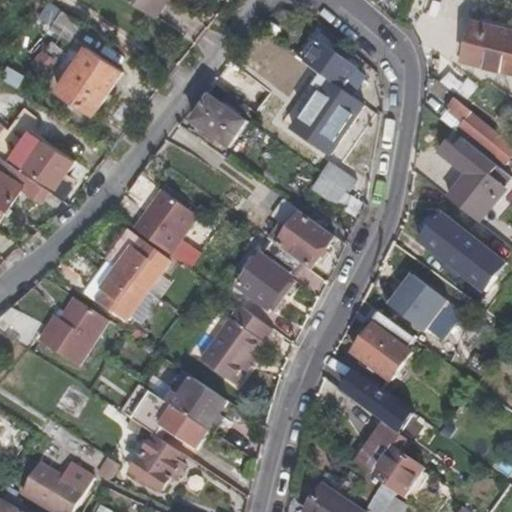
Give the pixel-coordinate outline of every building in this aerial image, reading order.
[(136,0),(156,14),(165,0),(136,0)] [(72,40),(84,23),(64,10),(52,27),(72,40)] [(511,70),(511,28),(475,19),(467,58),(511,70)] [(99,30),(138,55),(144,44),(107,20),(99,30)] [(48,42),(42,52),(56,61),(61,51),(48,42)] [(322,42),(306,62),(325,76),(343,89),(357,69),(322,42)] [(123,70),(87,46),(59,88),(95,112),(123,70)] [(56,61),(42,52),(34,65),(47,74),(56,61)] [(7,66),(1,78),(20,86),(25,74),(7,66)] [(343,89),(325,76),(318,85),(324,90),(309,110),(317,117),(310,126),(319,133),(313,141),(329,152),(364,104),(343,89)] [(252,121),(215,95),(197,121),(233,148),(252,121)] [(474,111),(459,99),(451,110),(465,122),(462,127),(505,162),(511,152),(511,145),(473,113),(474,111)] [(32,117),(35,110),(25,103),(21,110),(32,117)] [(16,162),(25,169),(46,138),(37,132),(16,162)] [(25,169),(56,189),(77,158),(46,138),(25,169)] [(492,160),(467,140),(459,150),(452,144),(444,153),(476,179),(492,160)] [(33,199),(41,187),(0,158),(0,216),(18,189),(33,199)] [(332,158),(324,171),(328,173),(350,189),(358,176),(332,158)] [(350,189),(328,173),(318,188),(340,202),(350,189)] [(202,252),(185,242),(202,214),(160,190),(134,233),(193,267),(202,252)] [(506,274),(511,266),(511,246),(479,221),(458,205),(439,190),(424,210),(506,274)] [(458,205),(479,221),(489,208),(468,192),(458,205)] [(306,214),(293,204),(282,220),(283,222),(294,230),(306,214)] [(294,230),(283,222),(269,240),(271,241),(302,264),(311,271),(336,235),(306,214),(294,230)] [(101,301),(116,311),(160,251),(144,241),(138,250),(133,247),(102,288),(107,291),(101,301)] [(294,276),(302,264),(271,241),(259,259),(241,286),(272,308),(294,276)] [(100,264),(76,248),(63,259),(90,278),(100,264)] [(116,311),(128,320),(131,317),(138,307),(172,259),(160,251),(116,311)] [(241,286),(259,259),(252,255),(233,281),(241,286)] [(87,292),(101,301),(107,291),(102,288),(117,268),(108,261),(87,292)] [(433,335),(455,301),(410,273),(389,307),(433,335)] [(298,279),(294,276),(272,308),(276,311),(298,279)] [(80,366),(111,320),(78,298),(64,319),(59,316),(42,340),(80,366)] [(258,355),(276,330),(244,306),(203,363),(239,387),(255,366),(252,364),(258,355)] [(138,307),(131,317),(148,328),(155,318),(138,307)] [(410,349),(418,338),(379,308),(371,319),(379,324),(359,352),(396,380),(415,354),(410,349)] [(157,351),(162,343),(139,328),(133,336),(157,351)] [(157,351),(171,361),(176,352),(162,343),(157,351)] [(444,364),(428,352),(419,364),(435,376),(444,364)] [(261,358),(258,355),(252,364),(255,366),(261,358)] [(358,393),(369,378),(344,359),(332,374),(358,393)] [(189,399),(201,381),(195,377),(183,395),(189,399)] [(213,431),(232,402),(201,381),(189,399),(183,395),(176,405),(177,406),(213,431)] [(124,409),(137,417),(153,392),(141,384),(124,409)] [(203,449),(215,431),(213,431),(177,406),(176,408),(153,392),(137,417),(161,435),(169,425),(181,434),(203,449)] [(132,426),(156,443),(160,436),(136,420),(132,426)] [(395,449),(406,435),(387,420),(356,462),(376,477),(378,475),(407,496),(426,472),(395,449)] [(185,454),(195,460),(203,449),(181,434),(173,445),(185,454)] [(182,459),(185,454),(173,445),(160,436),(156,443),(135,475),(150,485),(152,481),(167,491),(176,479),(180,481),(191,465),(182,459)] [(115,470),(120,460),(103,449),(98,459),(115,470)] [(115,470),(121,473),(127,461),(121,458),(120,460),(115,470)] [(76,511),(90,490),(44,461),(25,490),(59,511),(76,511)] [(111,478),(127,485),(130,478),(121,473),(115,470),(111,478)] [(361,511),(326,488),(308,511),(361,511)] [(417,505),(427,511),(453,511),(455,509),(428,489),(417,505)] [(387,511),(395,499),(383,492),(371,511),(387,511)] [(24,511),(39,511),(8,493),(4,499),(24,511)] [(24,511),(4,499),(0,506),(0,511),(24,511)]
